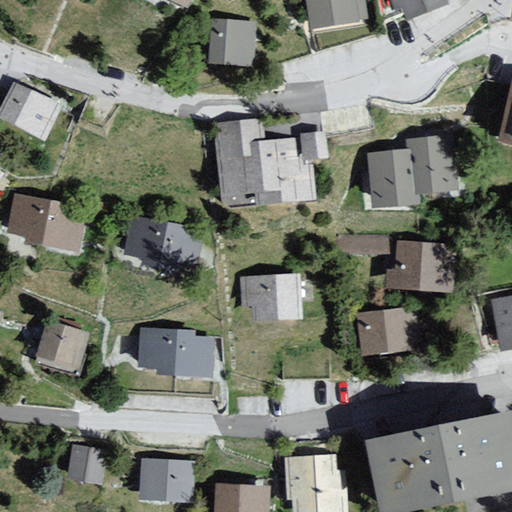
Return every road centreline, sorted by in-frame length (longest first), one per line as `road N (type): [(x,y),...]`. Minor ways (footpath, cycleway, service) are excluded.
road 1 (residential): [(0,411),(283,426),(511,379)]
road 2 (residential): [(0,57),(190,109),(306,106),(359,78)]
road 3 (residential): [(359,78),(381,92),(475,53),(511,51)]
road 4 (residential): [(359,78),(469,5),(500,0)]
